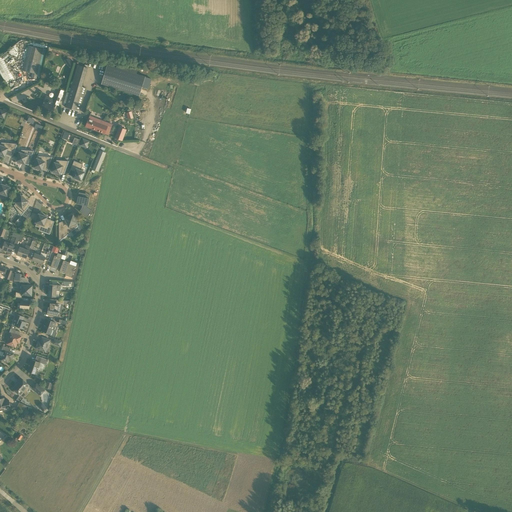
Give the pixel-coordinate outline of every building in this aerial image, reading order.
[(36,79),(37,74),(43,49),(28,46),(22,71),(32,73),(31,78),(36,79)] [(79,111),(86,88),(82,87),(88,67),(78,64),(65,107),(79,111)] [(145,76),(137,74),(117,68),(107,65),(101,84),(139,96),(145,76)] [(59,105),(63,93),(56,91),(55,96),(54,99),(46,96),(42,106),(47,108),(49,108),(49,109),(53,111),(56,104),(59,105)] [(19,93),(11,98),(14,103),(22,99),(19,93)] [(105,134),(109,123),(98,119),(97,122),(89,119),(86,127),(93,129),(94,129),(94,130),(105,134)] [(122,140),(124,136),(126,130),(119,127),(115,138),(122,140)] [(90,141),(83,139),(80,145),(84,147),(85,144),(88,146),(90,141)] [(12,155),(16,144),(6,143),(5,147),(0,145),(0,156),(1,157),(1,155),(5,157),(6,153),(12,155)] [(20,152),(18,156),(17,161),(17,163),(21,164),(21,163),(25,164),(26,160),(30,162),(31,157),(34,151),(26,150),(25,154),(20,152)] [(100,150),(93,169),(99,171),(106,152),(100,150)] [(48,168),(52,157),(43,156),(42,161),(37,159),(34,167),(35,167),(34,169),(38,170),(39,169),(42,170),(44,166),(48,168)] [(65,172),(69,161),(61,160),(60,165),(55,163),(52,171),(53,171),(52,173),(56,174),(56,173),(60,174),(61,171),(65,172)] [(81,180),(85,172),(80,170),(82,164),(74,161),(70,170),(75,172),(73,177),(77,179),(76,180),(80,181),(80,180),(81,180)] [(10,186),(6,184),(5,186),(2,184),(0,188),(0,187),(0,197),(1,198),(2,194),(7,196),(10,187),(9,187),(10,186)] [(85,194),(79,192),(77,204),(82,205),(82,208),(79,211),(86,216),(91,210),(87,207),(89,198),(85,197),(85,194)] [(26,198),(23,195),(22,196),(21,195),(16,202),(20,206),(17,209),(21,215),(28,206),(26,204),(28,201),(25,199),(26,198)] [(41,224),(40,228),(39,230),(49,234),(53,223),(46,221),(47,217),(43,216),(44,214),(40,213),(40,214),(39,214),(38,215),(32,213),(30,218),(37,220),(36,222),(37,223),(41,224)] [(72,215),(72,213),(68,215),(69,216),(65,218),(66,222),(59,225),(59,241),(78,226),(76,223),(77,223),(73,214),(72,215)] [(34,246),(36,242),(33,241),(30,247),(26,245),(25,249),(22,256),(27,258),(30,250),(29,250),(30,248),(33,249),(34,247),(34,246)] [(38,262),(40,255),(34,253),(32,260),(38,262)] [(43,264),(46,257),(40,255),(38,262),(43,264)] [(57,269),(61,258),(55,256),(51,267),(57,269)] [(70,264),(70,263),(63,260),(59,272),(66,274),(69,264),(70,264)] [(72,278),(76,266),(70,264),(69,264),(66,274),(65,275),(72,278)] [(31,296),(32,286),(29,286),(30,283),(25,278),(21,277),(22,274),(15,272),(14,281),(20,281),(19,285),(22,286),(22,293),(21,295),(31,296)] [(29,309),(30,302),(23,301),(23,297),(15,297),(15,301),(21,301),(20,309),(29,309)] [(58,312),(59,306),(60,304),(64,304),(64,301),(56,300),(56,304),(50,303),(50,308),(49,310),(48,310),(47,314),(59,317),(60,312),(58,312)] [(10,307),(0,303),(0,312),(1,313),(3,308),(9,310),(10,307)] [(24,317),(16,314),(13,322),(17,323),(15,326),(16,326),(16,327),(17,328),(19,329),(20,328),(24,329),(27,323),(21,321),(23,317),(24,317)] [(55,337),(57,333),(56,331),(53,330),(56,323),(46,319),(44,324),(45,325),(43,331),(51,334),(50,335),(55,337)] [(20,342),(21,337),(18,336),(20,332),(11,329),(9,333),(11,333),(7,344),(15,347),(18,341),(20,342)] [(37,343),(35,348),(43,351),(45,347),(47,348),(49,344),(48,344),(50,340),(42,337),(40,344),(37,343)] [(12,360),(14,354),(9,352),(10,348),(3,346),(1,351),(4,352),(1,360),(8,363),(9,359),(12,360)] [(36,374),(40,363),(40,362),(31,359),(30,364),(29,366),(27,371),(36,374)] [(25,390),(27,392),(29,389),(27,388),(29,385),(20,378),(18,381),(19,382),(13,389),(15,391),(14,391),(14,393),(16,394),(18,394),(18,393),(20,395),(25,390)] [(40,395),(45,390),(37,383),(32,389),(40,395)] [(0,398),(0,410),(11,408),(9,400),(5,401),(4,399),(4,398),(0,398)] [(23,411),(25,405),(19,402),(17,408),(23,411)]
